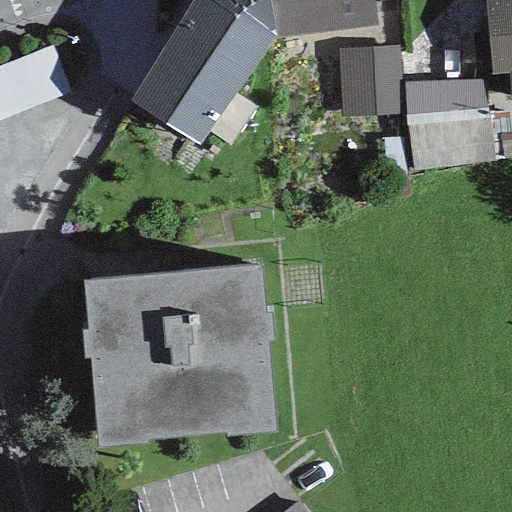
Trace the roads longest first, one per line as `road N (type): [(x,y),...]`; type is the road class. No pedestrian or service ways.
road 1 (residential): [(138,0),(103,105),(0,300)]
road 2 (residential): [(0,355),(34,511)]
